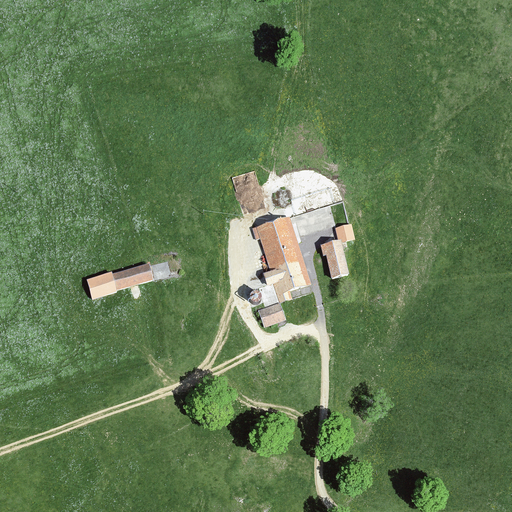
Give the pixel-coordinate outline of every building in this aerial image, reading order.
[(310,286),(288,218),(252,229),(256,242),(260,241),(270,271),(262,274),(266,286),(273,283),(280,304),(293,300),(290,293),(310,286)] [(350,226),(335,230),(337,239),(339,239),(340,242),(353,239),(350,226)] [(340,242),(320,247),(322,257),(325,256),(330,279),(347,275),(340,242)] [(85,281),(92,301),(116,294),(115,292),(152,280),(147,265),(112,276),(111,273),(85,281)] [(254,292),(250,292),(249,294),(248,295),(247,297),(247,299),(249,301),(251,302),(254,303),(256,302),(257,300),(258,297),(258,295),(256,293),(254,292)] [(258,312),(264,330),(285,322),(278,305),(258,312)]
